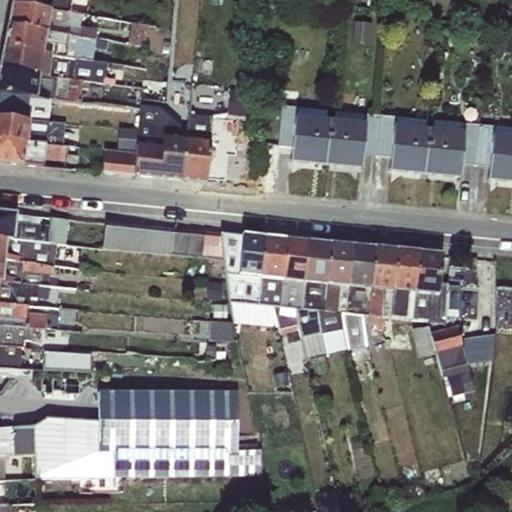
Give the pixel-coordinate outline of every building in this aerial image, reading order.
[(11,0),(11,6),(76,15),(76,0),(11,0)] [(8,5),(4,27),(93,42),(95,31),(79,28),(81,17),(76,15),(11,6),(8,5)] [(4,27),(0,48),(0,49),(90,61),(93,42),(4,27)] [(0,49),(0,73),(81,83),(113,87),(114,81),(105,78),(107,65),(90,61),(0,49)] [(0,73),(0,96),(52,103),(78,105),(81,83),(0,73)] [(106,141),(103,169),(209,180),(217,114),(229,115),(232,87),(193,82),(190,113),(142,108),(138,144),(106,141)] [(0,96),(0,117),(50,122),(52,103),(0,96)] [(277,108),(273,148),(290,150),(289,164),(325,167),(330,112),(277,108)] [(380,117),(330,112),(325,167),(360,170),(361,154),(376,155),(380,117)] [(0,117),(0,142),(62,147),(64,125),(50,122),(0,117)] [(380,117),(376,155),(389,158),(387,172),(423,175),(428,121),(380,117)] [(477,127),(428,121),(423,175),(458,178),(459,162),(474,166),(477,127)] [(511,129),(477,127),(474,166),(487,168),(486,182),(511,184),(511,129)] [(78,149),(62,147),(0,142),(0,164),(63,171),(64,163),(77,164),(78,149)] [(0,239),(54,246),(64,247),(67,221),(0,213),(0,239)] [(229,323),(253,325),(262,238),(102,223),(100,250),(170,257),(171,255),(223,261),(229,323)] [(284,241),(262,238),(253,325),(276,327),(284,241)] [(0,260),(52,266),(54,246),(0,239),(0,260)] [(306,243),(284,241),(276,327),(278,337),(296,332),(306,243)] [(304,361),(325,357),(315,312),(322,313),(328,245),(306,243),(296,332),(304,361)] [(351,247),(328,245),(322,313),(315,312),(325,357),(346,351),(338,315),(345,316),(351,247)] [(371,249),(351,247),(345,316),(366,319),(371,249)] [(383,320),(389,321),(394,252),(371,249),(366,319),(366,332),(382,334),(383,320)] [(420,254),(394,252),(389,321),(403,320),(403,315),(410,316),(420,254)] [(448,257),(420,254),(410,316),(410,321),(442,325),(448,257)] [(0,282),(50,287),(52,266),(0,260),(0,282)] [(49,300),(50,287),(0,282),(0,304),(29,307),(29,299),(49,300)] [(27,314),(29,307),(0,304),(0,327),(54,333),(57,318),(27,314)] [(421,356),(439,351),(452,396),(478,389),(459,321),(415,334),(421,356)] [(56,345),(54,333),(0,327),(0,347),(20,349),(23,349),(23,342),(56,345)] [(466,336),(469,362),(498,358),(495,333),(466,336)] [(20,357),(20,349),(0,347),(0,371),(90,375),(90,356),(43,352),(43,358),(20,357)] [(0,457),(5,457),(32,457),(32,482),(261,477),(260,453),(236,452),(235,394),(96,394),(95,425),(44,420),(33,429),(0,430),(0,457)]
